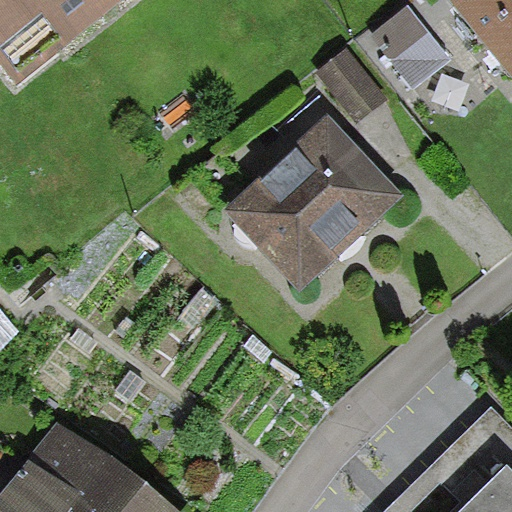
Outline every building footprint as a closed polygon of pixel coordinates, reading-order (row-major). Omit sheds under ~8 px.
[(0,0),(0,76),(12,92),(127,0),(0,0)] [(511,0),(450,0),(511,78),(511,0)] [(409,6),(375,33),(416,84),(450,57),(409,6)] [(346,51),(318,74),(356,122),(384,99),(346,51)] [(329,114),(228,205),(300,284),(401,193),(329,114)] [(511,427),(491,406),(384,511),(511,511),(511,473),(507,468),(511,463),(511,427)] [(171,511),(58,422),(0,494),(0,509),(3,511),(171,511)]
